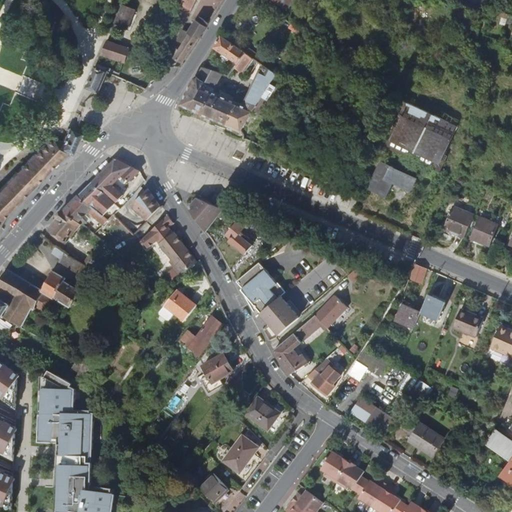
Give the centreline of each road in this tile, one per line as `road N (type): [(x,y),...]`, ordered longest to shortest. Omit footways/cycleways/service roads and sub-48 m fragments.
road 1 (residential): [(165,145),(511,291)]
road 2 (residential): [(179,215),(277,381),(329,419)]
road 3 (residential): [(329,419),(463,504)]
road 4 (secondary): [(139,123),(186,74),(235,0)]
road 5 (secondary): [(102,145),(0,255)]
